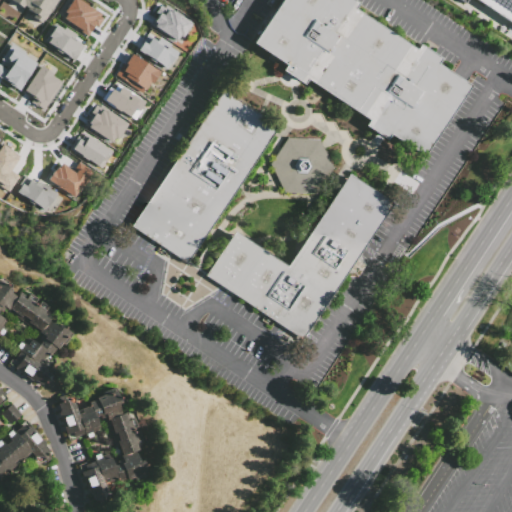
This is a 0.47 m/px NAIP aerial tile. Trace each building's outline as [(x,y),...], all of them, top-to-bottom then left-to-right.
[(55,0),(40,23),(28,15),(30,12),(25,9),(26,8),(22,5),(21,7),(9,0),(55,0)] [(61,18),(86,34),(92,25),(95,27),(101,18),(98,16),(100,13),(89,6),(89,8),(77,0),(68,0),(62,11),(64,13),(61,18)] [(418,47),(439,61),(436,66),(469,88),(423,159),(390,137),(386,142),(365,128),(368,123),(307,82),(303,87),(282,73),(285,68),(252,45),(282,0),(347,0),(357,6),(353,11),(415,52),(418,47)] [(511,24),(474,0),(511,0),(511,24)] [(148,25),(173,41),(176,36),(179,38),(189,23),(172,12),(173,11),(163,4),(162,7),(158,4),(152,12),(155,14),(148,25)] [(41,40),(71,60),(81,46),(71,39),(75,34),(64,27),(62,29),(53,23),(41,40)] [(135,50),(164,69),(175,52),(167,47),(169,44),(157,36),(155,41),(145,34),(135,50)] [(0,78),(7,83),(6,84),(16,90),(34,63),(22,55),(23,53),(9,44),(0,57),(0,59),(8,65),(5,69),(0,65),(0,78)] [(113,74),(140,92),(147,81),(149,83),(157,71),(129,53),(122,63),(120,62),(113,74)] [(38,65),(50,73),(49,75),(59,82),(41,109),(29,102),(32,98),(21,91),(38,65)] [(99,98),(132,120),(139,109),(137,108),(142,101),(116,83),(112,89),(107,86),(99,98)] [(221,92),(277,129),(187,266),(132,229),(221,92)] [(83,125),(109,142),(112,138),(115,139),(125,123),(106,110),(107,109),(99,104),(97,107),(94,104),(88,113),(89,115),(83,125)] [(67,148),(99,168),(110,151),(93,141),(94,140),(83,133),(80,138),(75,135),(67,148)] [(270,164),(287,138),(319,139),(333,168),(316,194),(284,192),(270,164)] [(0,143),(18,155),(9,170),(18,175),(7,192),(0,187),(0,143)] [(45,179),(72,197),(90,170),(77,161),(70,171),(57,161),(45,179)] [(347,173),(391,203),(301,339),(205,275),(234,230),(286,265),(347,173)] [(22,175),(13,190),(44,210),(54,193),(47,189),(49,186),(37,178),(34,183),(22,175)] [(43,385),(42,387),(35,383),(31,383),(8,367),(17,354),(12,352),(19,341),(23,344),(28,338),(35,344),(40,336),(39,335),(40,333),(33,328),(31,329),(15,319),(17,317),(6,309),(2,315),(6,318),(1,325),(7,330),(0,338),(0,283),(10,291),(9,293),(17,299),(19,297),(26,301),(29,296),(48,309),(44,314),(50,318),(48,322),(57,328),(60,323),(73,333),(63,347),(61,345),(57,351),(54,348),(41,366),(48,371),(50,371),(53,380),(48,388),(43,385)] [(99,507),(98,502),(94,504),(92,497),(88,495),(79,468),(92,463),(91,459),(102,454),(105,461),(113,458),(114,463),(121,460),(121,457),(122,456),(119,448),(116,449),(110,430),(112,429),(109,422),(106,423),(104,419),(98,421),(99,426),(97,427),(99,433),(95,435),(95,437),(84,441),(83,437),(68,443),(59,416),(60,413),(58,406),(60,405),(58,400),(67,396),(74,401),(78,411),(90,407),(90,404),(97,402),(96,398),(118,391),(122,400),(119,402),(124,415),(126,414),(128,422),(134,419),(137,428),(134,429),(135,433),(139,433),(142,442),(137,444),(139,451),(138,452),(141,461),(144,460),(150,476),(135,482),(134,479),(107,489),(108,494),(113,496),(108,504),(99,507)] [(47,454),(51,459),(44,467),(34,466),(34,459),(30,455),(6,476),(3,473),(0,475),(0,392),(2,395),(0,396),(0,400),(2,403),(0,404),(0,442),(2,441),(6,445),(9,441),(5,436),(13,429),(17,433),(20,430),(19,428),(25,422),(51,450),(47,454)] [(12,406),(20,416),(9,425),(1,415),(12,406)]
